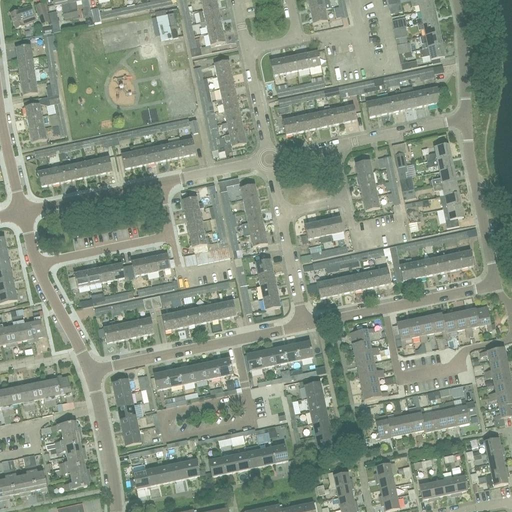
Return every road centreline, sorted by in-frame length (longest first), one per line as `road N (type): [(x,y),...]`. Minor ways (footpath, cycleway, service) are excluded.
road 1 (residential): [(511,331),(500,343),(466,350),(453,367),(399,379),(384,309)]
road 2 (residential): [(494,286),(465,118)]
road 3 (residential): [(90,371),(234,339)]
road 4 (residential): [(115,511),(90,371)]
road 5 (residential): [(21,212),(159,183)]
road 6 (residential): [(35,265),(170,236)]
road 7 (residential): [(333,147),(465,118)]
